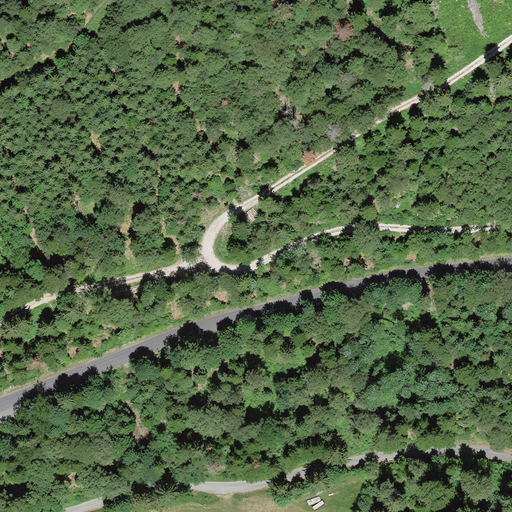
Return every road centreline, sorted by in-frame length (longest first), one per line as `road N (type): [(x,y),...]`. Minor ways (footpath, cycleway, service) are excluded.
road 1 (track): [(511,44),(243,208),(209,244),(214,269),(228,270),(344,230),(511,223)]
road 2 (tertiary): [(0,406),(208,325),(356,287),(511,264)]
road 3 (track): [(214,269),(126,279),(0,324)]
